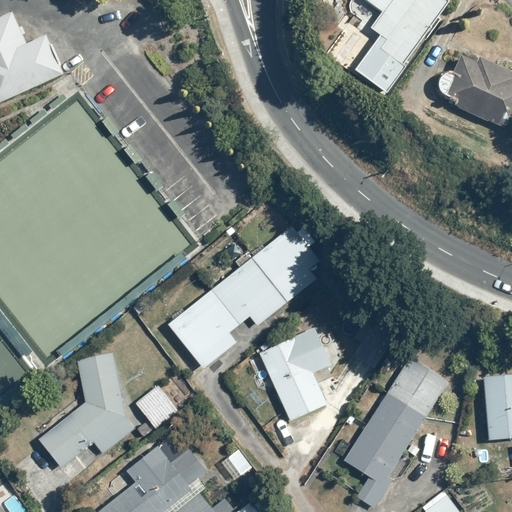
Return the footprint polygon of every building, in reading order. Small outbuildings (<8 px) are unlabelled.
[(388,94),(451,2),(447,0),(366,0),(384,13),(373,30),(381,37),(358,71),(388,94)] [(0,103),(65,75),(48,37),(28,46),(14,13),(0,19),(0,103)] [(511,78),(462,55),(444,95),(460,102),(457,107),(511,132),(511,78)] [(329,266),(294,224),(268,244),(265,240),(251,251),(255,256),(187,310),(184,305),(170,316),(173,319),(166,325),(203,372),(239,343),(231,333),(251,317),(257,326),(329,266)] [(329,363),(312,325),(274,342),(273,340),(262,345),(264,350),(259,353),(290,421),(328,404),(312,371),(329,363)] [(84,402),(37,439),(59,467),(92,441),(103,455),(141,425),(124,405),(115,352),(77,358),(84,402)] [(390,476),(449,382),(409,357),(343,463),(367,479),(354,499),(374,511),(395,479),(390,476)] [(511,373),(483,377),(489,443),(511,440),(511,373)] [(161,384),(135,403),(155,430),(181,411),(161,384)] [(115,511),(216,511),(197,486),(212,474),(190,447),(172,462),(158,444),(124,471),(132,482),(107,501),(115,511)] [(238,449),(227,457),(241,477),(252,469),(238,449)] [(461,511),(446,490),(422,508),(424,511),(461,511)] [(269,511),(254,494),(235,511),(269,511)]
